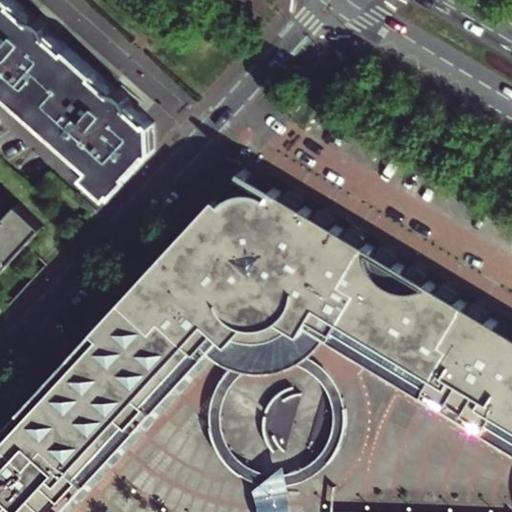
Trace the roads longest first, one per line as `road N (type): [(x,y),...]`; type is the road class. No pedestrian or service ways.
road 1 (tertiary): [(0,360),(331,0)]
road 2 (primary): [(348,0),(511,101)]
